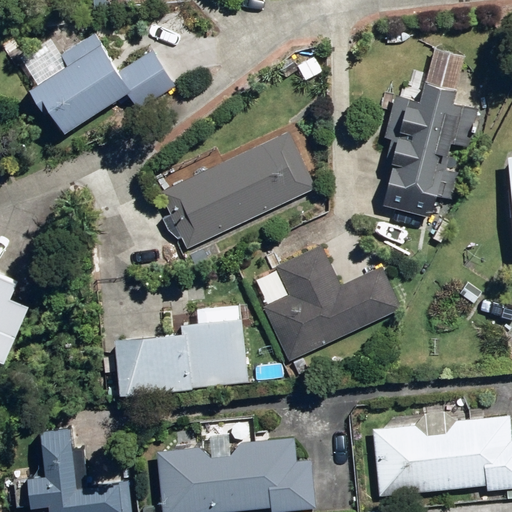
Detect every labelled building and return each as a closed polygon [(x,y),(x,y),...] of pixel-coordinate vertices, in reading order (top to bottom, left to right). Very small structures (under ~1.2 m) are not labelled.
[(46,102),(64,128),(125,88),(136,105),(173,81),(149,45),(116,66),(95,35),(24,81),(40,106),(46,102)] [(27,65),(34,69),(42,66),(46,59),(43,51),(36,48),(28,50),(24,57),(27,65)] [(381,200),(430,212),(435,191),(451,195),(457,168),(445,165),(452,138),(467,141),(477,104),(448,98),(452,81),(421,74),(416,95),(393,89),(383,131),(390,133),(385,155),(391,156),(381,200)] [(218,111),(228,126),(240,117),(231,103),(218,111)] [(158,187),(186,244),(314,183),(288,125),(158,187)] [(432,233),(439,238),(449,222),(442,217),(432,233)] [(273,260),(275,265),(254,275),(266,299),(260,302),(286,358),(401,304),(380,261),(338,280),(319,239),(273,260)] [(421,261),(428,266),(437,250),(430,246),(421,261)] [(0,352),(25,298),(6,289),(12,275),(0,269),(0,352)] [(207,278),(159,284),(161,303),(209,297),(207,278)] [(461,292),(472,300),(481,289),(466,278),(461,284),(465,287),(461,292)] [(112,331),(117,389),(248,379),(242,311),(180,316),(181,326),(112,331)] [(291,359),(298,372),(307,367),(301,354),(291,359)] [(370,424),(377,491),(485,480),(485,487),(511,483),(511,435),(510,436),(507,410),(370,424)] [(29,499),(30,511),(122,511),(119,475),(84,479),(80,439),(69,440),(66,419),(36,423),(41,466),(21,468),(25,499),(29,499)] [(153,445),(158,511),(163,511),(268,503),(268,508),(315,504),(311,453),(296,454),(295,433),(153,445)] [(0,500),(2,501),(7,499),(10,494),(7,489),(2,486),(0,487),(0,500)]
